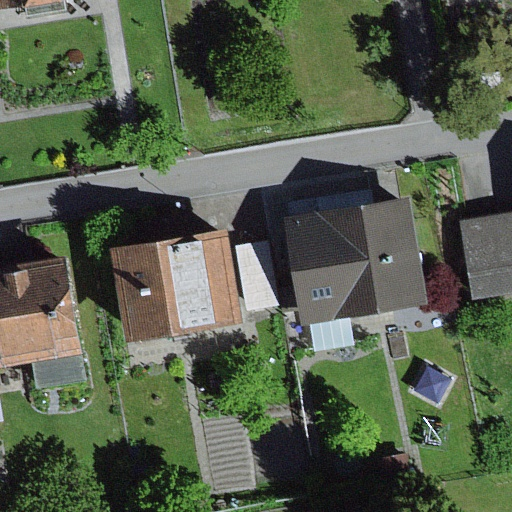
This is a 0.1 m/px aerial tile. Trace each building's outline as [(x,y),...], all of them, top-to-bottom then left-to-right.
[(5,0),(7,11),(31,7),(33,20),(73,13),(70,0),(5,0)] [(412,201),(295,220),(311,325),(428,306),(412,201)] [(511,213),(467,221),(480,298),(511,292),(511,213)] [(235,232),(123,251),(139,345),(251,326),(235,232)] [(273,242),(241,247),(252,312),(284,307),(273,242)] [(0,370),(94,353),(77,261),(31,269),(27,247),(0,251),(0,370)]
